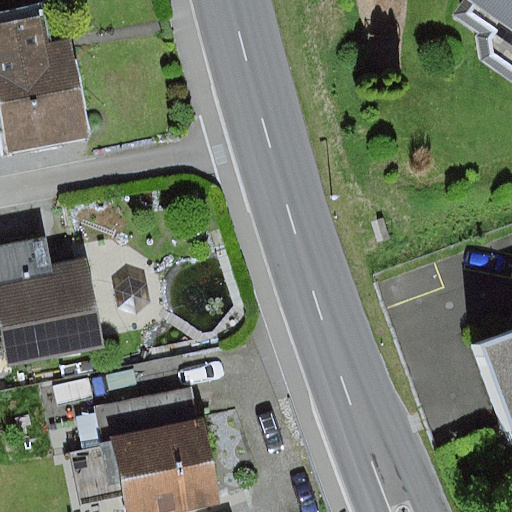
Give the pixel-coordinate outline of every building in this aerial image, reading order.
[(511,0),(491,0),(484,13),(511,30),(511,0)] [(41,19),(0,27),(0,91),(12,155),(84,141),(65,40),(46,44),(41,19)] [(0,252),(0,343),(6,375),(105,356),(89,272),(51,279),(44,244),(0,252)] [(511,319),(466,335),(502,443),(511,439),(511,319)] [(202,428),(112,446),(124,511),(198,511),(218,508),(202,428)]
